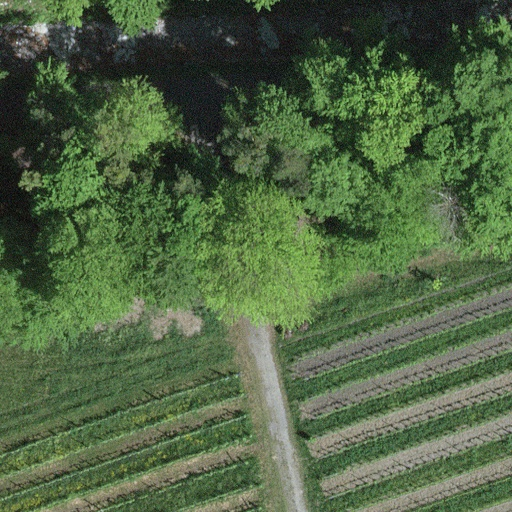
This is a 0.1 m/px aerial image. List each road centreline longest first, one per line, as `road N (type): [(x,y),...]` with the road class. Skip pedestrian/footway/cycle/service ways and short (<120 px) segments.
road 1 (track): [(511,81),(0,114)]
road 2 (track): [(301,511),(210,99)]
